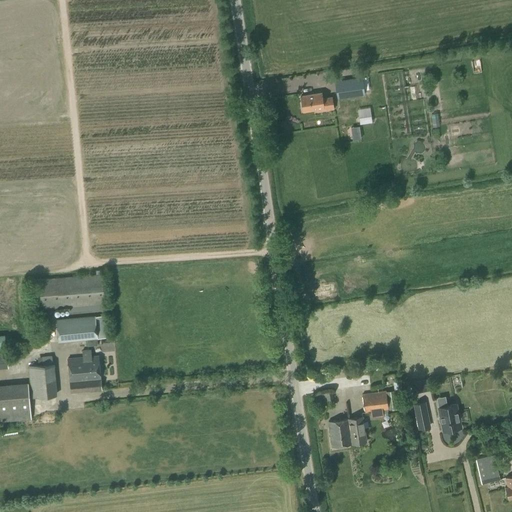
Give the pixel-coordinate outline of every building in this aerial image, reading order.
[(364,77),(337,81),(340,98),(367,94),(365,83),(364,77)] [(322,92),(301,96),(302,111),(315,109),(316,112),(334,109),(332,96),(322,97),(322,92)] [(371,115),(359,117),(360,123),(372,122),(371,115)] [(101,272),(33,278),(36,314),(43,314),(43,308),(104,303),(101,272)] [(105,315),(56,319),(57,342),(107,337),(105,315)] [(6,350),(0,350),(0,368),(8,368),(6,350)] [(83,357),(82,357),(83,363),(86,363),(87,370),(91,370),(92,379),(101,378),(99,355),(91,356),(90,350),(83,350),(83,357)] [(44,363),(29,365),(32,397),(58,394),(56,362),(54,362),(53,355),(43,355),(44,363)] [(82,357),(68,358),(71,392),(102,389),(101,378),(92,379),(91,370),(87,370),(86,363),(83,363),(82,357)] [(429,378),(416,379),(417,390),(430,389),(429,378)] [(28,382),(0,384),(0,421),(32,418),(28,382)] [(334,390),(321,392),(323,406),(336,404),(334,390)] [(418,399),(431,399),(431,390),(418,390),(418,399)] [(387,391),(362,394),(365,412),(370,412),(378,410),(397,408),(394,391),(387,392),(387,391)] [(438,407),(443,431),(449,429),(450,431),(458,430),(458,428),(461,427),(456,403),(447,405),(446,400),(438,402),(439,407),(438,407)] [(427,419),(424,402),(414,404),(417,421),(427,419)] [(362,416),(349,418),(353,443),(366,441),(362,416)] [(353,443),(349,418),(328,421),(332,446),(353,443)] [(494,455),(476,459),(482,483),(500,479),(494,455)]
